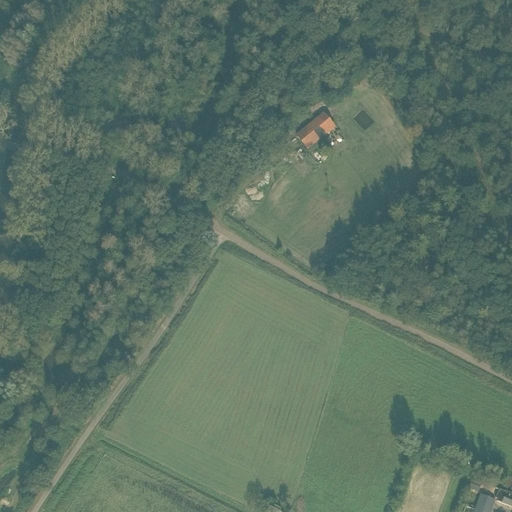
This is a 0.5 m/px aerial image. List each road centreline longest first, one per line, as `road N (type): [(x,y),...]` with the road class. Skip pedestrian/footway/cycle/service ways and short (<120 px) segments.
road 1 (unclassified): [(511,381),(305,281),(140,180),(0,143)]
road 2 (track): [(33,511),(222,232)]
road 3 (track): [(364,0),(308,58),(203,220)]
road 4 (track): [(28,150),(9,315),(0,333)]
road 5 (track): [(28,150),(52,56),(115,0)]
